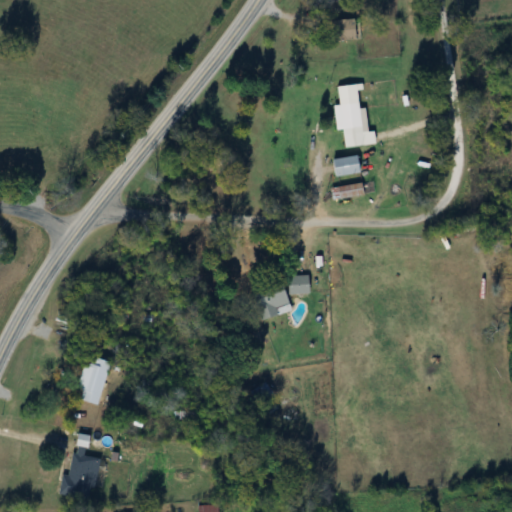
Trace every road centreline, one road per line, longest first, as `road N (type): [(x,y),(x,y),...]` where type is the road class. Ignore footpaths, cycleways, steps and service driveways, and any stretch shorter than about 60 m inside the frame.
road 1 (residential): [(97,205),(144,219),(378,223),(437,208),(453,184),(456,160),(437,0)]
road 2 (secondary): [(252,0),(43,275),(0,353)]
